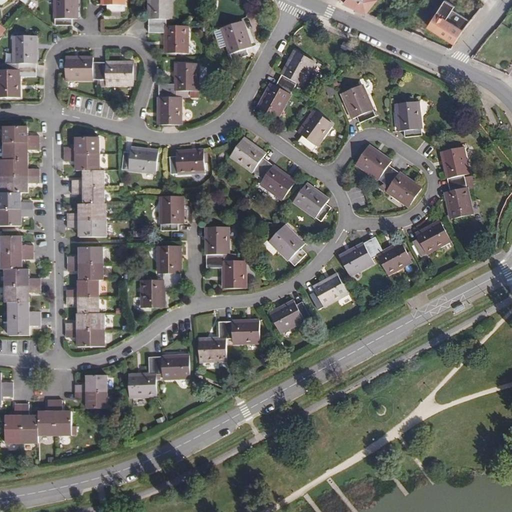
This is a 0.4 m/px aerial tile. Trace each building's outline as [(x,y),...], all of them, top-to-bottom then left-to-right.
[(77,20),(77,0),(54,0),(56,27),(72,26),(72,20),(77,20)] [(124,12),(124,0),(102,0),(103,5),(107,5),(107,12),(124,12)] [(149,0),(149,26),(165,27),(166,20),(171,20),(170,0),(149,0)] [(346,0),(344,3),(367,13),(377,0),(346,0)] [(441,0),(424,0),(409,19),(419,28),(441,0)] [(455,43),(463,31),(466,26),(460,21),(454,28),(451,26),(456,20),(446,11),(432,29),(455,43)] [(252,48),(243,22),(222,29),(233,61),(250,55),(247,50),(252,48)] [(165,27),(149,26),(149,32),(166,32),(166,54),(188,54),(188,27),(165,27)] [(19,71),(36,71),(35,37),(14,37),(14,65),(19,65),(19,71)] [(294,89),(299,92),(315,62),(296,52),(280,81),(294,89)] [(100,80),(100,64),(93,64),(93,58),(66,58),(67,81),(100,80)] [(133,63),(100,64),(100,80),(100,85),(134,85),(133,63)] [(159,92),(189,92),(198,92),(198,64),(176,64),(175,85),(159,85),(159,92)] [(36,77),(36,71),(19,71),(0,71),(0,98),(19,98),(19,77),(36,77)] [(278,119),(294,89),(280,81),(276,87),(272,85),(259,109),(278,119)] [(377,117),(363,86),(343,94),(354,120),(359,118),(361,124),(377,117)] [(189,97),(189,92),(159,92),(160,125),(181,126),(181,98),(189,97)] [(423,137),(420,103),(398,106),(401,132),(406,132),(406,139),(423,137)] [(334,125),(316,112),(300,134),(304,137),(300,143),(313,153),(334,125)] [(3,128),(3,145),(38,145),(38,137),(26,137),(26,128),(3,128)] [(64,149),(64,157),(100,156),(99,139),(76,140),(76,149),(64,149)] [(231,157),(258,177),(269,163),(264,159),(267,156),(244,139),(231,157)] [(3,145),(3,162),(27,161),(27,152),(39,151),(38,145),(3,145)] [(385,184),(395,171),(390,167),(393,163),(370,147),(358,166),(385,184)] [(443,153),(450,186),(467,183),(465,176),(471,175),(465,148),(443,153)] [(159,153),(132,150),(132,154),(125,154),(123,171),(156,174),(159,153)] [(206,174),(204,151),(177,153),(177,158),(170,159),(171,176),(206,174)] [(76,174),(83,174),(100,173),(100,156),(64,157),(64,164),(75,163),(76,174)] [(0,161),(0,178),(39,178),(39,171),(27,171),(27,161),(3,162),(0,161)] [(269,163),(258,177),(264,181),(261,185),(284,201),(297,184),(269,163)] [(423,191),(395,171),(385,184),(391,188),(388,192),(410,208),(423,191)] [(71,184),(72,191),(103,191),(103,173),(100,173),(83,174),(83,183),(71,184)] [(0,178),(0,194),(21,195),(28,194),(27,185),(39,184),(39,178),(0,178)] [(467,183),(450,186),(451,192),(446,193),(452,220),(474,216),(467,183)] [(330,202),(308,186),(295,204),(322,224),(332,210),(327,206),(330,202)] [(103,191),(72,191),(72,198),(83,198),(83,206),(104,206),(103,191)] [(0,211),(32,211),(32,204),(21,204),(21,195),(0,194),(0,211)] [(184,226),(183,198),(161,199),(161,232),(178,232),(178,226),(184,226)] [(104,206),(83,206),(78,207),(78,216),(67,217),(67,223),(106,223),(106,206),(104,206)] [(0,227),(21,227),(21,219),(33,218),(32,211),(0,211),(0,227)] [(106,223),(67,223),(67,230),(78,230),(78,239),(106,239),(106,223)] [(452,243),(442,224),(418,237),(420,241),(414,245),(423,259),(452,243)] [(306,246),(286,227),(271,242),(295,267),(307,255),(302,249),(306,246)] [(206,230),(207,263),(223,263),(223,257),(229,256),(228,229),(206,230)] [(0,238),(0,254),(33,254),(32,247),(21,247),(20,238),(0,238)] [(370,243),(379,259),(389,278),(413,264),(403,245),(385,255),(376,239),(370,243)] [(373,262),(379,259),(370,243),(341,259),(352,279),(376,266),(373,262)] [(164,277),(164,283),(181,282),(181,248),(158,249),(159,276),(164,277)] [(67,259),(67,267),(103,266),(102,249),(79,249),(79,259),(67,259)] [(3,271),(21,271),(21,261),(33,261),(33,254),(0,254),(0,256),(0,271),(3,271)] [(223,263),(207,263),(207,270),(223,270),(224,291),(246,291),(245,263),(223,263)] [(79,282),(98,282),(103,282),(103,266),(67,267),(67,274),(79,274),(79,282)] [(3,271),(3,287),(40,287),(40,280),(27,280),(27,271),(21,271),(3,271)] [(349,296),(339,277),(314,290),(317,294),(311,298),(320,313),(349,296)] [(66,292),(66,299),(99,299),(98,282),(79,282),(77,282),(78,291),(66,292)] [(181,282),(164,283),(142,283),(142,310),(164,310),(164,289),(181,288),(181,282)] [(7,304),(28,304),(28,295),(40,294),(40,287),(3,287),(4,304),(7,304)] [(77,306),(78,316),(99,316),(99,299),(66,299),(67,307),(77,306)] [(297,308),(295,303),(271,316),(281,335),(312,319),(304,304),(297,308)] [(7,304),(7,322),(40,321),(40,313),(28,314),(28,304),(7,304)] [(65,326),(65,333),(105,332),(104,316),(99,316),(78,316),(77,316),(77,325),(65,326)] [(40,329),(40,321),(7,322),(8,338),(28,338),(28,329),(40,329)] [(226,325),(226,342),(233,342),(233,347),(260,345),(259,323),(226,325)] [(227,364),(226,342),(226,325),(219,325),(220,342),(199,343),(200,365),(227,364)] [(105,332),(65,333),(65,341),(77,340),(77,350),(105,349),(105,332)] [(155,360),(156,377),(163,377),(163,381),(190,380),(190,359),(155,360)] [(157,399),(156,377),(155,360),(149,360),(150,377),(129,378),(130,400),(157,399)] [(0,376),(0,392),(12,392),(12,385),(1,385),(0,376)] [(75,395),(107,395),(106,378),(86,378),(86,388),(75,389),(75,395)] [(12,392),(0,392),(0,408),(1,409),(1,400),(12,399),(12,392)] [(108,411),(107,395),(75,395),(75,402),(86,402),(87,411),(108,411)] [(38,420),(37,439),(54,438),(54,404),(47,404),(47,415),(38,415),(38,420)] [(54,404),(54,438),(54,439),(72,439),(71,415),(62,415),(62,404),(54,404)] [(5,446),(21,446),(21,408),(14,408),(14,419),(4,419),(5,446)] [(28,408),(21,408),(21,446),(37,446),(37,439),(38,420),(29,419),(28,408)]
